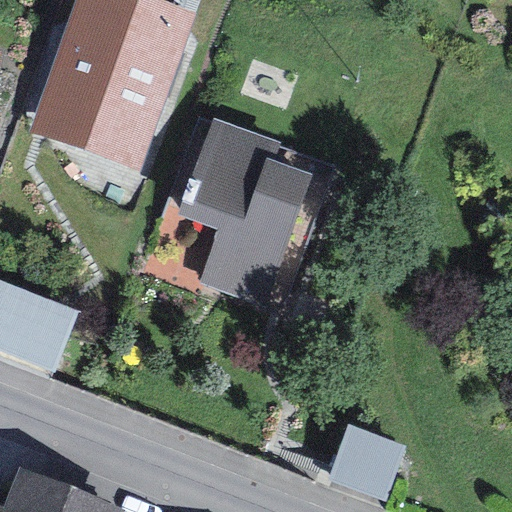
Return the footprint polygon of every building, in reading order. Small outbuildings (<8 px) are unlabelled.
[(184,23),(118,0),(90,0),(44,131),(135,162),(184,23)] [(279,125),(200,90),(135,235),(262,291),(316,171),(268,149),(279,125)] [(0,331),(62,355),(85,294),(0,262),(0,331)] [(392,483),(413,430),(356,408),(336,461),(392,483)] [(85,511),(21,485),(9,511),(85,511)]
